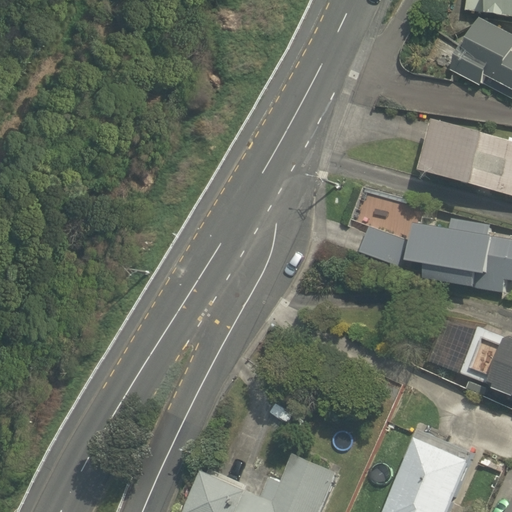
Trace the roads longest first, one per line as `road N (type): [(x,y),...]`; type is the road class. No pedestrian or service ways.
road 1 (tertiary): [(267,169),(75,511)]
road 2 (residential): [(267,169),(274,213),(269,258),(184,417),(146,511)]
road 3 (tertiary): [(356,0),(267,169)]
